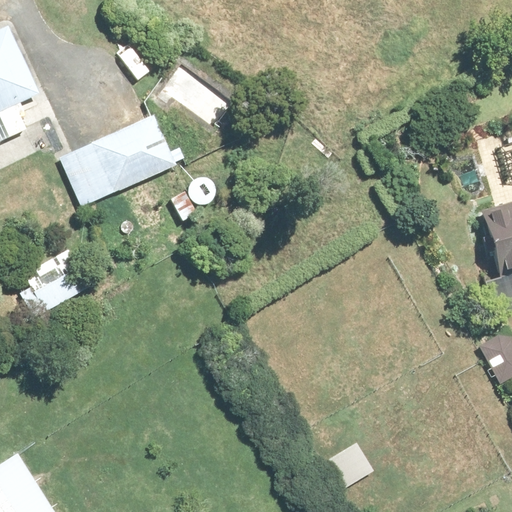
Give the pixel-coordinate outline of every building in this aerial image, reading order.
[(3,27),(0,28),(0,103),(28,93),(3,27)] [(146,119),(44,162),(64,208),(166,165),(146,119)] [(174,196),(151,209),(163,228),(185,215),(174,196)] [(511,208),(465,221),(481,282),(511,273),(511,208)] [(4,278),(11,290),(1,296),(18,324),(79,287),(54,247),(4,278)] [(55,511),(12,447),(0,455),(0,511),(55,511)]
